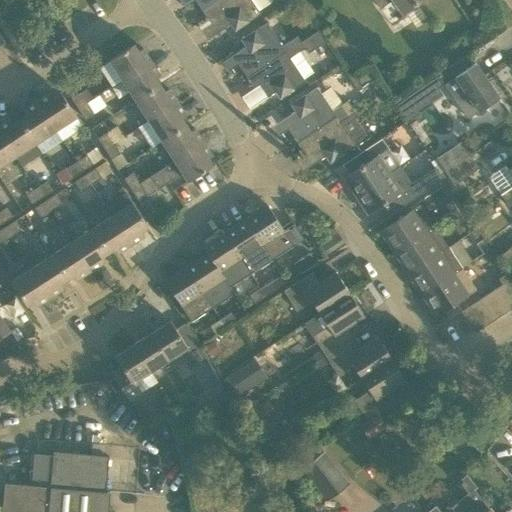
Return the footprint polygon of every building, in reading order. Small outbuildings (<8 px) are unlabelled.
[(195,0),(203,11),(218,0),(195,0)] [(261,13),(259,10),(251,0),(218,0),(203,11),(209,20),(214,17),(222,29),(230,24),(235,31),(261,13)] [(375,0),(380,7),(389,0),(394,0),(403,12),(421,0),(375,0)] [(290,58),(298,53),(290,41),(282,46),(267,23),(241,40),(246,46),(237,52),(245,64),(240,67),(248,78),(286,53),(290,58)] [(300,41),(305,48),(308,53),(324,43),(316,31),(300,41)] [(297,36),(290,41),(298,53),(301,51),(305,48),(300,41),(297,36)] [(138,51),(133,44),(117,54),(109,60),(122,80),(151,61),(143,48),(138,51)] [(315,72),(301,51),(298,53),(290,58),(286,53),(248,78),(254,88),(259,85),(267,97),(275,91),(280,98),(306,82),(303,79),(315,72)] [(135,100),(160,84),(155,78),(160,75),(151,61),(122,80),(135,100)] [(480,111),(499,97),(475,63),(456,76),(444,84),(468,118),(479,110),(480,111)] [(399,75),(388,76),(389,91),(401,90),(399,75)] [(123,83),(103,89),(106,101),(126,95),(123,83)] [(164,91),(160,84),(135,100),(148,121),(177,102),(169,88),(164,91)] [(298,143),(336,117),(332,110),(322,94),(316,86),(290,104),(295,110),(287,116),(295,128),(290,132),(298,143)] [(53,97),(50,92),(37,101),(56,130),(76,117),(60,92),(53,97)] [(79,108),(87,103),(80,92),(72,98),(79,108)] [(418,111),(408,96),(395,105),(406,122),(420,113),(418,111)] [(342,103),(339,105),(348,117),(355,112),(352,107),(347,100),(344,101),(342,103)] [(36,143),(56,130),(37,101),(23,110),(26,114),(20,119),(36,143)] [(161,141),(186,125),(182,118),(186,115),(177,102),(148,121),(161,141)] [(85,119),(94,113),(87,103),(79,108),(85,119)] [(339,105),(334,108),(332,110),(336,117),(340,122),(348,117),(339,105)] [(331,163),(356,146),(363,140),(348,117),(340,122),(336,117),(298,143),(304,152),(309,149),(317,161),(326,156),(331,163)] [(13,123),(10,118),(0,124),(0,132),(16,156),(36,143),(20,119),(13,123)] [(190,131),(186,125),(161,141),(174,161),(204,142),(195,128),(190,131)] [(0,166),(16,156),(0,132),(0,166)] [(105,148),(114,143),(107,133),(98,138),(105,148)] [(356,196),(400,166),(388,147),(382,139),(361,153),(366,162),(343,177),(356,196)] [(212,166),(208,158),(212,155),(204,142),(174,161),(140,183),(130,189),(137,199),(147,193),(148,195),(182,173),(187,182),(212,166)] [(444,170),(469,154),(461,142),(437,157),(444,170)] [(112,159),(120,153),(114,143),(105,148),(112,159)] [(83,170),(93,163),(87,154),(77,161),(83,170)] [(454,184),(478,168),(469,154),(444,170),(454,184)] [(72,177),(83,170),(77,161),(66,168),(72,177)] [(511,165),(507,169),(505,166),(491,175),(491,179),(501,193),(500,193),(509,205),(511,202),(511,165)] [(412,183),(400,166),(356,196),(368,214),(402,192),(409,202),(443,179),(436,168),(412,183)] [(91,183),(101,177),(96,168),(85,175),(91,183)] [(130,189),(140,183),(133,172),(123,178),(130,189)] [(81,190),(91,183),(85,175),(75,182),(81,190)] [(43,197),(53,190),(47,181),(37,188),(43,197)] [(33,203),(43,197),(37,188),(27,195),(33,203)] [(51,210),(61,203),(55,194),(45,201),(51,210)] [(451,214),(457,209),(451,200),(445,204),(451,214)] [(41,216),(51,210),(45,201),(35,208),(41,216)] [(141,231),(148,226),(132,202),(112,216),(131,244),(144,236),(141,231)] [(272,259),(294,245),(267,204),(246,218),(272,259)] [(393,253),(434,225),(420,204),(379,231),(393,253)] [(0,219),(2,223),(13,216),(7,207),(0,211),(0,219)] [(458,224),(464,220),(457,209),(451,214),(458,224)] [(117,253),(131,244),(112,216),(92,229),(108,253),(114,249),(117,253)] [(251,273),(272,259),(246,218),(225,232),(251,273)] [(5,227),(11,236),(20,229),(21,229),(20,227),(15,220),(5,227)] [(407,273),(448,246),(434,225),(393,253),(407,273)] [(0,242),(0,243),(11,236),(5,227),(0,230),(0,242)] [(72,242),(90,271),(104,262),(101,257),(108,253),(92,229),(72,242)] [(230,287),(251,273),(225,232),(203,246),(230,287)] [(477,244),(481,250),(483,253),(489,249),(483,240),(477,244)] [(77,279),(90,271),(72,242),(51,255),(67,279),(74,275),(77,279)] [(234,295),(230,287),(203,246),(207,253),(186,266),(213,308),(234,295)] [(421,294),(462,268),(448,246),(407,273),(421,294)] [(309,251),(292,261),(298,272),(315,261),(309,251)] [(67,279),(51,255),(31,268),(50,297),(64,288),(61,283),(67,279)] [(191,322),(192,321),(205,313),(213,308),(186,266),(165,280),(191,322)] [(37,306),(50,297),(31,268),(11,282),(27,306),(34,301),(37,306)] [(436,316),(476,289),(462,268),(421,294),(436,316)] [(319,282),(312,271),(284,290),(297,311),(312,301),(320,313),(350,294),(336,272),(319,282)] [(265,296),(287,282),(282,274),(260,288),(265,296)] [(506,312),(511,307),(511,281),(507,274),(499,279),(503,284),(493,290),(506,312)] [(255,303),(265,296),(260,288),(250,295),(255,303)] [(496,319),(506,312),(493,290),(482,298),(496,319)] [(326,355),(354,337),(348,327),(364,316),(350,294),(320,313),(328,326),(313,335),(326,355)] [(485,326),(496,319),(482,298),(471,305),(485,326)] [(475,332),(485,326),(471,305),(461,311),(475,332)] [(225,328),(236,321),(231,312),(220,320),(225,328)] [(0,337),(10,331),(0,316),(0,337)] [(176,329),(170,320),(152,332),(169,359),(179,352),(189,367),(206,357),(199,345),(185,323),(176,329)] [(215,334),(225,328),(220,320),(210,326),(215,334)] [(172,363),(169,359),(152,332),(133,344),(150,371),(161,364),(164,368),(172,363)] [(392,359),(377,337),(361,347),(354,337),(326,355),(339,375),(354,366),(362,378),(392,359)] [(132,403),(144,395),(137,385),(143,382),(140,377),(150,371),(133,344),(115,356),(124,370),(115,376),(132,403)] [(266,376),(253,356),(224,376),(237,395),(266,376)] [(355,400),(367,419),(368,421),(378,414),(397,402),(390,391),(406,381),(392,359),(362,378),(370,390),(355,400)] [(268,400),(250,409),(259,425),(276,415),(268,400)] [(367,419),(360,424),(370,439),(386,427),(378,414),(368,421),(367,419)] [(108,511),(110,492),(106,492),(109,456),(79,453),(54,451),(53,456),(34,454),(31,485),(5,482),(3,506),(2,511),(108,511)] [(325,452),(302,469),(328,502),(351,485),(325,452)] [(468,493),(458,502),(451,507),(455,511),(511,511),(509,508),(503,511),(492,511),(473,489),(477,486),(467,474),(459,481),(468,493)]
